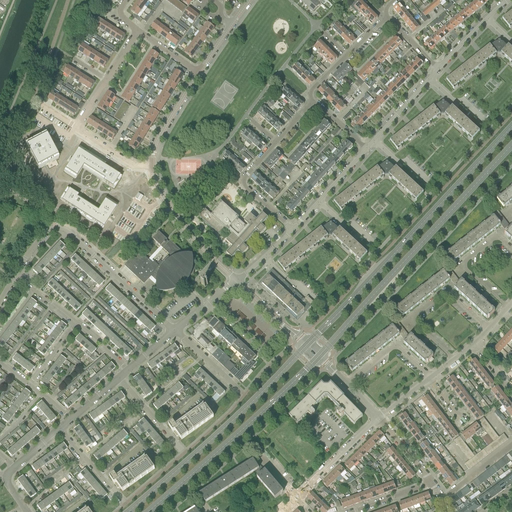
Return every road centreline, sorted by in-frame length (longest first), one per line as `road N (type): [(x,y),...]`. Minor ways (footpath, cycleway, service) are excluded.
road 1 (primary): [(511,126),(306,345)]
road 2 (primary): [(318,356),(511,144)]
road 3 (primary): [(306,345),(128,511)]
road 4 (primary): [(149,511),(318,356)]
road 5 (residential): [(488,330),(447,291),(410,319),(453,359)]
road 6 (residential): [(174,331),(56,228)]
road 7 (tertiary): [(237,281),(172,213),(151,165)]
road 8 (residential): [(183,453),(124,503),(84,458)]
road 9 (residential): [(511,250),(497,236),(460,264),(508,308)]
